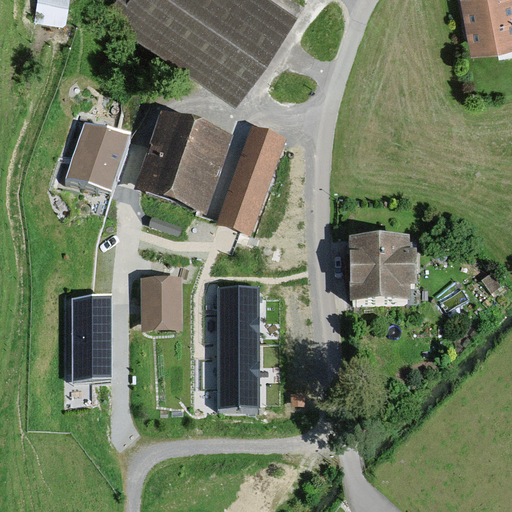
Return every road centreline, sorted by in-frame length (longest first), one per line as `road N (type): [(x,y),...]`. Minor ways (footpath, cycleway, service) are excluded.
road 1 (track): [(328,126),(169,106),(143,135),(125,196),(121,280),(120,426),(142,460),(133,511)]
road 2 (residential): [(384,511),(358,488),(334,417),(322,233),(332,105),(369,0)]
road 3 (track): [(334,417),(291,446),(197,444),(142,460)]
